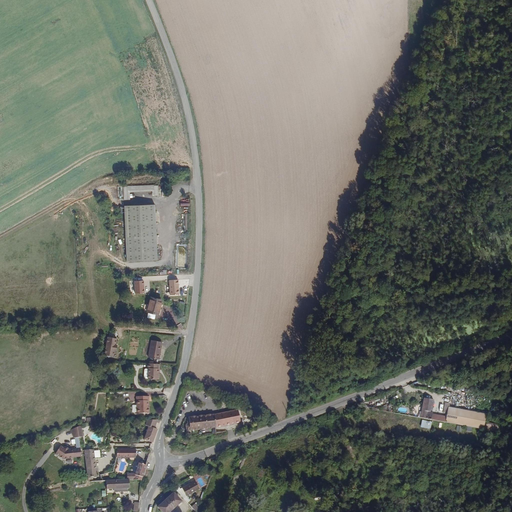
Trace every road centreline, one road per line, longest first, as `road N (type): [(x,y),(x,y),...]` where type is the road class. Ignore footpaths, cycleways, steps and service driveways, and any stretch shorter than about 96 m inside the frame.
road 1 (tertiary): [(149,0),(186,107),(199,208),(191,329),(160,462)]
road 2 (unclassified): [(160,462),(215,451),(511,336)]
road 3 (track): [(0,338),(80,341),(113,326),(190,334)]
